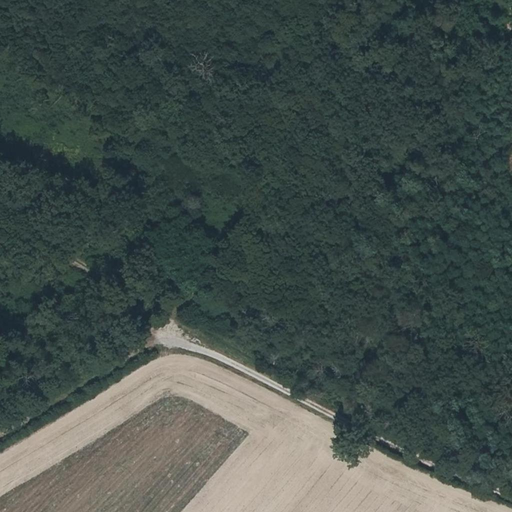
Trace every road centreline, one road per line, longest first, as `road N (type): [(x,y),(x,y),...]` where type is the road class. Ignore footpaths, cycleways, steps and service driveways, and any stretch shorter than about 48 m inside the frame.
road 1 (residential): [(511,494),(191,342)]
road 2 (track): [(191,342),(147,352),(0,438)]
